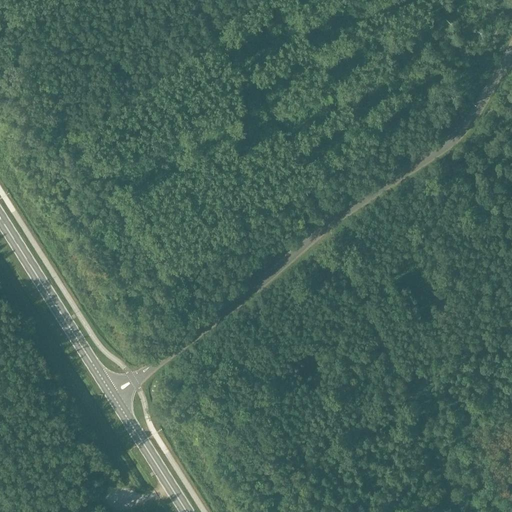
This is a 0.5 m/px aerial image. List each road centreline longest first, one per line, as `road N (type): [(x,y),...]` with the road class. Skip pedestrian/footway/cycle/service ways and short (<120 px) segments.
road 1 (track): [(460,511),(294,155),(194,0)]
road 2 (unclassified): [(133,380),(327,223),(438,151),(462,129),(511,48)]
road 3 (track): [(0,269),(152,511)]
road 4 (secondary): [(107,388),(0,218)]
road 5 (track): [(170,486),(143,498),(9,511)]
road 6 (secondary): [(186,511),(116,401)]
